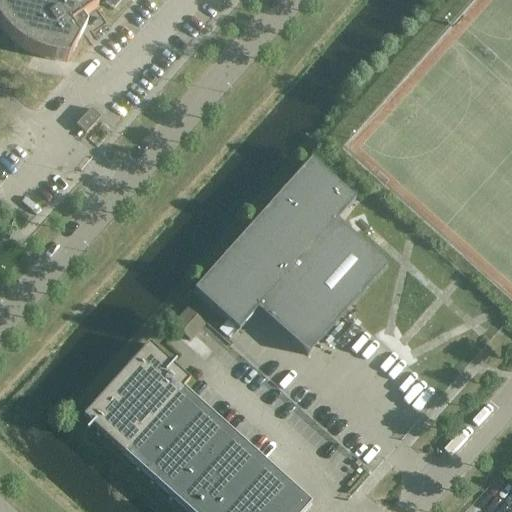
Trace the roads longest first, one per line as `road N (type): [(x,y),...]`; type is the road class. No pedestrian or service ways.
road 1 (unclassified): [(118,195),(286,0)]
road 2 (residential): [(46,137),(89,95),(120,82),(192,0)]
road 3 (unclassified): [(0,324),(118,195)]
road 4 (unclassified): [(409,511),(511,398)]
